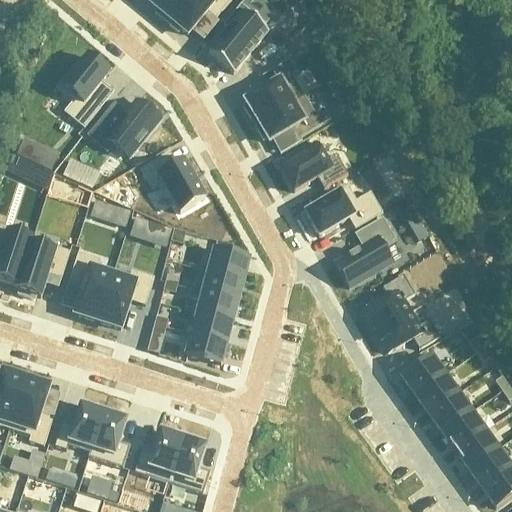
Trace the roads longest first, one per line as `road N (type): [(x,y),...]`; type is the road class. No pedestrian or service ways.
road 1 (residential): [(71,0),(152,64),(200,117),(278,256),(278,294),(244,414)]
road 2 (unclassified): [(511,294),(338,0)]
road 3 (residential): [(244,414),(0,336)]
